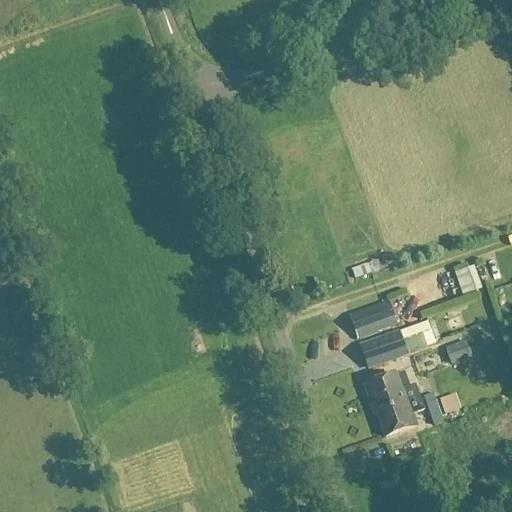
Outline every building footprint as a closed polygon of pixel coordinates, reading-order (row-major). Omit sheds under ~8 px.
[(354,282),(376,274),(372,264),(350,272),(354,282)] [(455,276),(462,298),(482,293),(478,279),(476,280),(473,269),(455,276)] [(386,306),(351,319),(359,341),(394,328),(386,306)] [(435,344),(428,326),(362,349),(369,371),(406,358),(405,354),(435,344)] [(401,394),(395,378),(364,391),(376,419),(378,418),(387,441),(418,428),(413,417),(425,412),(415,388),(401,394)] [(505,511),(502,499),(460,511),(505,511)]
